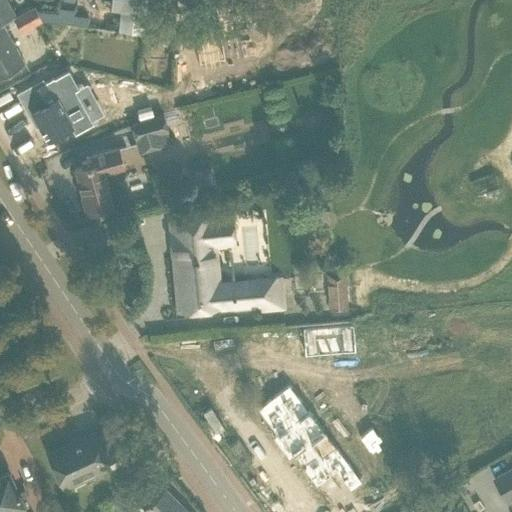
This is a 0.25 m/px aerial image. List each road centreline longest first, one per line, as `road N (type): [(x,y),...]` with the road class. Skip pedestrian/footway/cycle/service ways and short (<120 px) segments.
road 1 (tertiary): [(112,370),(0,198)]
road 2 (tertiary): [(234,511),(149,395),(112,370)]
